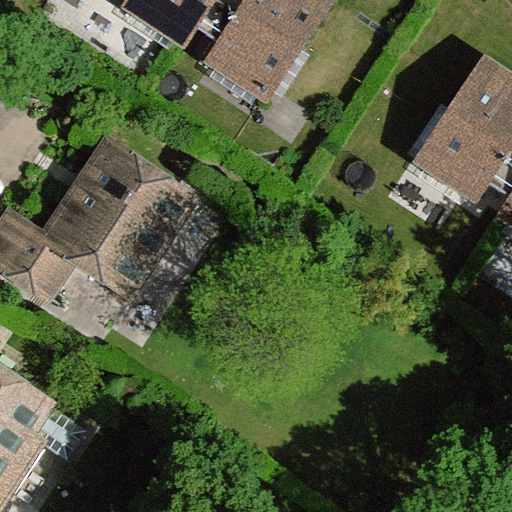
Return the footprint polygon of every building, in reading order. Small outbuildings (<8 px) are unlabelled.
[(187,44),(214,0),(138,0),(133,8),(187,44)] [(226,47),(256,0),(232,0),(209,36),(226,47)] [(256,0),(226,47),(216,63),(268,99),(332,2),(329,0),(256,0)] [(511,81),(489,66),(425,163),(477,198),(487,183),(511,145),(511,81)] [(511,181),(511,145),(487,183),(504,193),(511,181)] [(50,241),(64,252),(129,296),(193,199),(112,147),(50,241)] [(64,252),(50,241),(12,216),(0,235),(0,266),(38,291),(64,252)] [(0,371),(0,511),(43,446),(27,434),(47,403),(0,371)] [(27,434),(43,446),(69,463),(88,434),(47,403),(27,434)]
